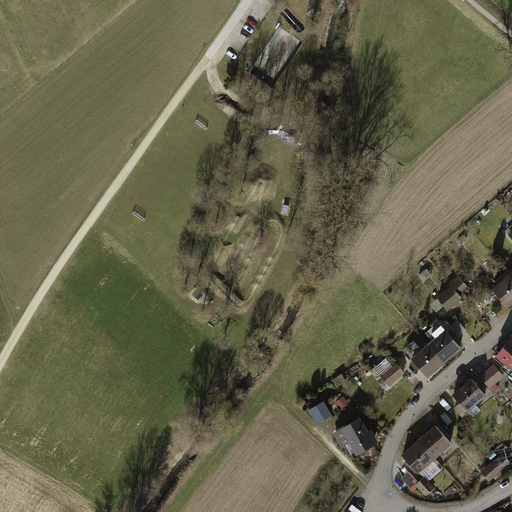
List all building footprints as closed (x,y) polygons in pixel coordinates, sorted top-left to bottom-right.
[(511,276),(495,291),(509,308),(511,304),(511,276)] [(462,281),(441,300),(450,311),(471,291),(462,281)] [(448,333),(432,347),(445,363),(461,349),(448,333)] [(511,341),(495,363),(511,376),(511,375),(511,341)] [(432,347),(415,361),(429,377),(445,363),(432,347)] [(495,363),(481,375),(493,388),(506,376),(495,363)] [(397,366),(383,378),(390,386),(404,374),(397,366)] [(482,376),(476,379),(484,391),(489,388),(482,376)] [(474,381),(456,397),(470,412),(487,396),(474,381)] [(312,411),(319,423),(332,415),(325,403),(312,411)] [(360,422),(343,432),(358,457),(375,446),(360,422)] [(434,430),(418,444),(434,462),(450,447),(434,430)] [(418,444),(402,459),(417,476),(434,462),(418,444)] [(503,456),(484,470),(491,479),(510,464),(503,456)] [(424,479),(417,486),(425,495),(433,487),(424,479)]
